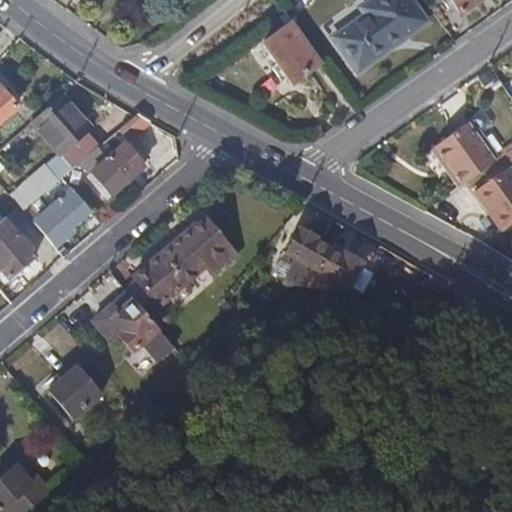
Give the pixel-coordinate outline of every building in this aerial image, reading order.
[(390,42),(423,19),(409,0),(382,0),(368,10),(370,14),(337,38),(358,68),(392,44),(390,42)] [(480,0),(439,0),(444,5),(450,0),(460,14),(480,0)] [(323,63),(294,23),(263,44),(292,85),(323,63)] [(0,120),(16,107),(0,88),(0,120)] [(60,157),(91,132),(60,96),(0,147),(0,156),(6,164),(40,134),(60,157)] [(127,140),(149,121),(137,113),(118,129),(127,140)] [(496,162),(467,124),(434,149),(462,187),(496,162)] [(112,151),(109,147),(103,153),(127,180),(143,166),(123,142),(112,151)] [(112,194),(127,180),(103,153),(98,157),(101,161),(91,169),(112,194)] [(46,166),(11,196),(24,211),(29,206),(58,180),(46,166)] [(511,174),(505,166),(471,197),(507,235),(511,230),(511,174)] [(39,217),(29,206),(24,211),(55,247),(72,232),(70,230),(66,225),(77,215),(81,220),(91,212),(71,189),(39,217)] [(70,230),(81,220),(77,215),(66,225),(70,230)] [(311,278),(327,248),(341,224),(324,215),(313,235),(299,227),(286,251),(296,257),(287,274),(293,278),(290,285),(293,285),(306,287),(311,278)] [(35,255),(4,218),(0,221),(0,269),(7,279),(35,255)] [(125,290),(133,299),(157,327),(168,318),(154,301),(164,292),(168,297),(193,275),(189,270),(199,262),(203,266),(211,277),(235,256),(202,219),(178,239),(181,243),(173,250),(169,246),(131,279),(134,282),(125,290)] [(344,255),(343,256),(327,248),(311,278),(323,284),(327,275),(348,285),(361,263),(344,255)] [(438,300),(447,283),(417,267),(407,284),(438,300)] [(158,328),(157,327),(133,299),(114,315),(108,309),(96,320),(114,341),(121,335),(133,349),(158,328)] [(511,377),(511,376),(511,341),(480,308),(473,315),(463,324),(511,377)] [(74,418),(100,395),(77,367),(50,389),(74,418)] [(39,477),(31,484),(15,466),(0,478),(0,511),(23,511),(50,490),(39,477)]
